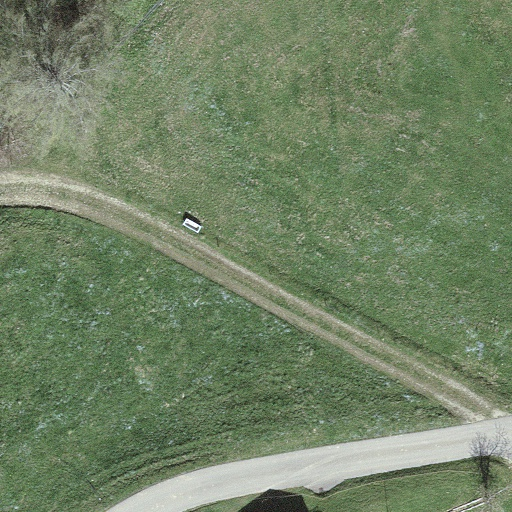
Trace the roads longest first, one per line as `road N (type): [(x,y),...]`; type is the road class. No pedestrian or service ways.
road 1 (track): [(511,428),(157,234),(70,196),(0,191)]
road 2 (track): [(511,432),(265,468),(182,489),(132,511)]
